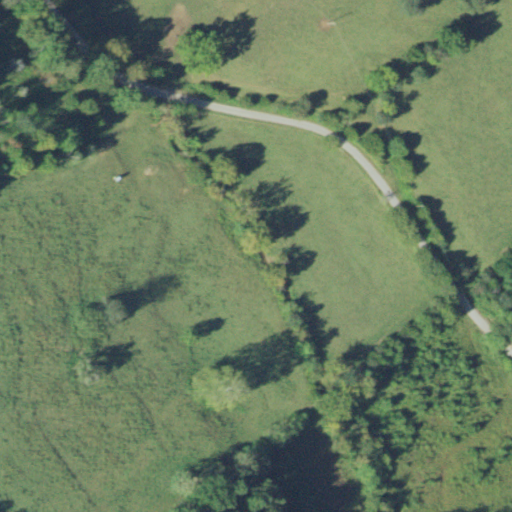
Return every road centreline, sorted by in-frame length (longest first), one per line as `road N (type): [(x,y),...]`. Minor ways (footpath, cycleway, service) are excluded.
road 1 (residential): [(511,357),(456,297),(391,198),(328,134),(119,80),(43,0)]
road 2 (residential): [(391,198),(406,57),(502,0)]
